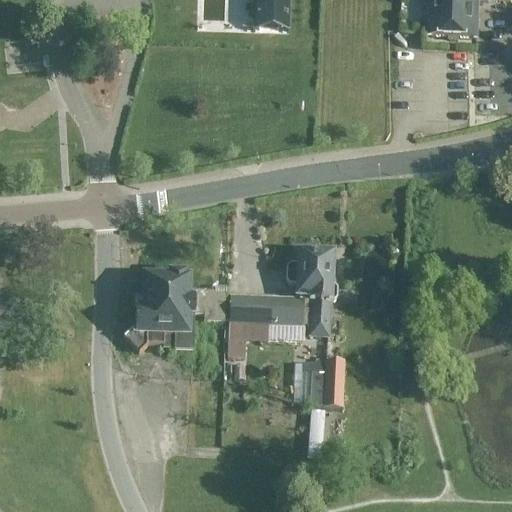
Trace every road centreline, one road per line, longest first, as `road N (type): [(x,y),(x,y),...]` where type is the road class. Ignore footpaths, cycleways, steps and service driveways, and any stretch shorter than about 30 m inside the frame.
road 1 (secondary): [(104,206),(511,145)]
road 2 (unclassified): [(134,511),(99,388),(104,206)]
road 3 (residential): [(82,0),(63,23),(60,59),(102,157)]
road 4 (residential): [(102,157),(137,33),(130,0)]
